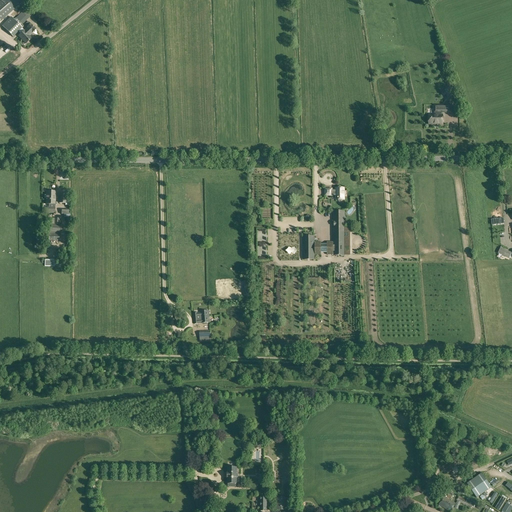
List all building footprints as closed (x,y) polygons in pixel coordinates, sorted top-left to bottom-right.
[(0,0),(0,20),(1,21),(24,0),(0,0)] [(13,37),(22,28),(22,27),(24,26),(22,24),(33,14),(26,7),(14,19),(11,17),(2,25),(13,37)] [(24,30),(31,38),(29,36),(36,29),(31,24),(28,21),(25,24),(27,26),(26,27),(27,27),(24,30)] [(31,38),(24,30),(18,36),(25,43),(31,38)] [(438,112),(435,112),(435,115),(429,115),(429,124),(434,124),(434,123),(442,123),(442,115),(442,112),(450,112),(450,105),(438,105),(438,112)] [(450,142),(460,141),(459,130),(463,129),(463,124),(446,126),(446,131),(449,130),(450,142)] [(336,200),(339,200),(339,201),(339,202),(340,202),(341,201),(341,200),(344,200),(344,188),(336,188),(336,190),(332,190),(332,189),(325,189),(325,195),(336,195),(336,200)] [(55,211),(55,208),(52,207),(52,204),(55,204),(55,192),(46,192),(46,204),(49,204),(49,207),(48,207),(48,211),(55,211)] [(69,196),(66,196),(59,195),(59,203),(66,203),(66,199),(69,199),(69,196)] [(334,256),(344,256),(344,255),(344,228),(344,211),(334,211),(334,243),(327,243),(327,245),(321,245),(321,243),(314,243),(314,237),(303,237),(303,260),(314,260),(314,255),(321,255),(321,253),(327,253),(327,255),(334,255),(334,256)] [(59,224),(54,224),(45,224),(45,232),(54,232),(59,233),(59,224)] [(509,260),(511,254),(500,249),(498,255),(509,260)] [(194,324),(210,323),(209,310),(200,311),(200,312),(193,313),(194,324)] [(199,339),(210,339),(210,331),(199,331),(199,339)] [(236,483),(236,477),(238,477),(238,474),(236,474),(236,467),(228,467),(228,472),(227,472),(227,477),(228,477),(228,483),(230,483),(230,486),(236,487),(236,483)] [(482,474),(467,484),(477,498),(491,488),(482,474)] [(510,494),(511,490),(511,487),(506,484),(502,490),(510,494)] [(455,498),(457,495),(450,491),(446,498),(443,496),(439,505),(438,507),(441,508),(442,506),(451,511),(456,503),(450,500),(452,496),(455,498)] [(495,492),(489,502),(492,504),(498,494),(495,492)] [(470,498),(468,501),(459,496),(457,500),(471,509),(472,506),(473,507),(476,502),(470,498)] [(502,497),(495,508),(499,510),(506,499),(502,497)] [(287,499),(277,499),(276,510),(287,510),(287,499)]
